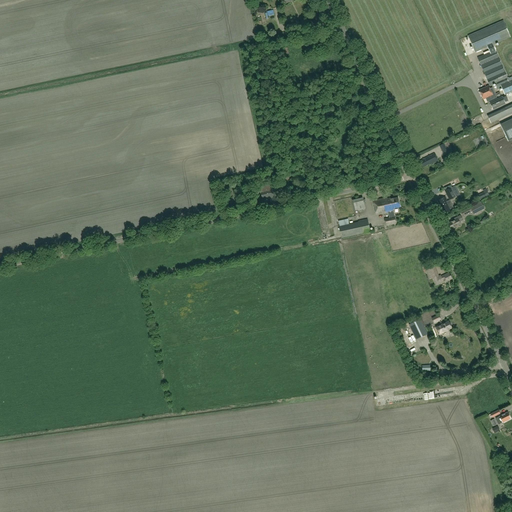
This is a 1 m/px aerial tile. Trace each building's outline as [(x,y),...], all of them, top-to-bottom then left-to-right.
[(475,52),(510,37),(502,21),(468,36),(475,52)] [(308,55),(324,51),(322,42),(305,46),(308,55)] [(495,83),(496,86),(497,89),(501,87),(505,94),(511,91),(511,76),(509,78),(509,77),(507,78),(495,50),(477,58),(490,86),(495,83)] [(479,90),(483,99),(487,97),(489,101),(496,97),(492,87),(489,89),(488,86),(479,90)] [(489,102),(493,109),(505,103),(502,96),(489,102)] [(501,118),(498,111),(487,116),(491,123),(501,118)] [(448,142),(439,146),(443,154),(448,151),(448,150),(451,149),(448,142)] [(423,166),(423,167),(430,163),(431,164),(438,160),(434,153),(423,159),(419,162),(421,166),(423,166)] [(275,184),(260,187),(263,200),(282,195),(282,194),(283,193),(282,191),(281,190),(280,186),(276,187),(275,184)] [(451,188),(445,191),(449,200),(455,197),(451,188)] [(387,200),(387,197),(373,200),(376,215),(388,212),(389,217),(385,218),(386,225),(396,223),(393,208),(400,207),(398,197),(387,200)] [(451,209),(450,207),(445,197),(438,200),(442,211),(445,209),(446,211),(451,209)] [(355,211),(365,209),(362,198),(352,200),(355,211)] [(471,209),(473,214),(481,210),(478,205),(471,209)] [(460,215),(455,218),(455,219),(448,223),(451,229),(460,224),(459,222),(462,220),(460,215)] [(370,231),(368,220),(349,224),(348,219),(338,221),(339,227),(342,238),(370,231)] [(445,282),(452,279),(449,272),(439,277),(434,267),(426,270),(430,278),(433,277),(436,284),(443,281),(443,280),(444,279),(445,282)] [(428,334),(420,319),(409,324),(416,339),(428,334)] [(442,333),(452,328),(448,321),(439,325),(442,333)] [(507,412),(495,418),(498,424),(510,418),(507,412)]
